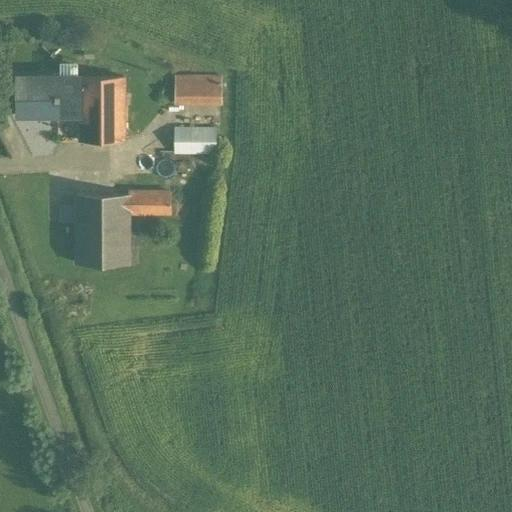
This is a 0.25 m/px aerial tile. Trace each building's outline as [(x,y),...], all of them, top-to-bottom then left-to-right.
[(57,77),(37,77),(37,75),(17,75),(17,112),(59,112),(59,110),(79,110),(79,77),(59,77),(59,75),(57,75),(57,77)] [(124,75),(79,75),(79,77),(79,110),(79,139),(123,139),(124,75)] [(220,75),(174,75),(174,102),(219,102),(220,75)] [(171,151),(214,151),(214,125),(172,125),(171,151)] [(169,191),(75,192),(75,261),(128,262),(129,212),(169,212),(169,191)]
